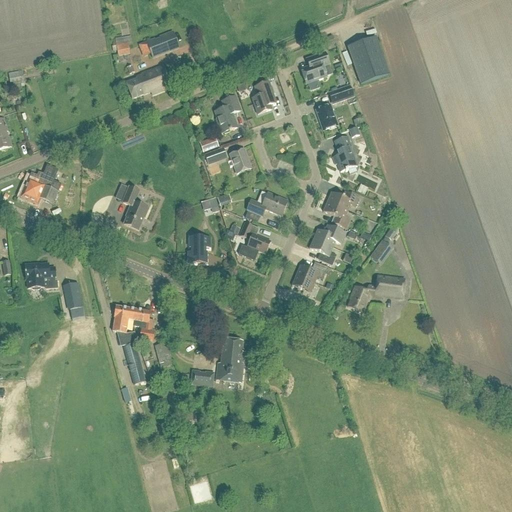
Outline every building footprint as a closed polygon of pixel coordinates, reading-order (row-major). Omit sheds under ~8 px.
[(157,0),(160,9),(170,6),(168,0),(157,0)] [(154,40),(138,46),(143,59),(150,56),(152,61),(180,50),(173,33),(159,38),(160,39),(155,41),(154,40)] [(318,52),(336,46),(333,37),(315,44),(318,52)] [(360,86),(389,76),(376,39),(348,49),(360,86)] [(131,55),(129,44),(117,47),(119,58),(131,55)] [(326,78),(323,69),(329,67),(327,62),(325,55),(312,59),(314,67),(301,71),(306,85),(326,78)] [(152,97),(171,89),(163,67),(141,75),(142,77),(136,79),(136,80),(126,84),(132,101),(150,94),(152,97)] [(10,84),(24,82),(22,72),(8,75),(10,84)] [(267,100),(274,98),(269,84),(254,89),(258,98),(252,101),(258,117),(272,112),(267,100)] [(350,88),(328,95),(332,107),(354,99),(350,88)] [(317,106),(328,102),(326,96),(315,100),(317,106)] [(232,116),(240,113),(235,98),(222,103),(225,110),(215,114),(217,121),(216,121),(218,128),(220,128),(223,135),(237,130),(232,116)] [(316,113),(323,132),(337,127),(330,108),(316,113)] [(362,119),(353,122),(356,130),(365,127),(362,119)] [(0,151),(12,148),(4,120),(0,121),(0,151)] [(340,174),(357,168),(350,149),(351,149),(347,139),(334,143),(339,156),(332,159),(335,167),(337,166),(340,174)] [(208,154),(222,149),(219,141),(205,145),(208,154)] [(366,158),(369,152),(363,149),(360,156),(366,158)] [(227,159),(223,150),(204,157),(208,166),(227,159)] [(251,171),(244,152),(230,157),(237,176),(251,171)] [(53,206),(61,186),(53,183),(58,172),(47,168),(44,176),(39,175),(37,178),(31,175),(29,181),(21,199),(37,206),(40,200),(53,206)] [(363,185),(360,191),(367,195),(370,189),(363,185)] [(126,219),(127,219),(124,227),(139,233),(145,218),(146,219),(150,211),(135,205),(140,193),(129,189),(122,186),(119,193),(126,196),(122,205),(130,208),(126,219)] [(327,204),(348,213),(350,207),(354,209),(359,199),(347,194),(344,200),(331,194),(327,204)] [(282,218),(288,203),(267,195),(262,207),(251,202),(247,212),(262,219),(265,212),(282,218)] [(221,201),(224,210),(235,206),(232,197),(221,201)] [(219,213),(215,200),(210,202),(212,210),(214,215),(219,213)] [(348,213),(327,204),(323,214),(336,219),(333,225),(345,230),(350,220),(345,218),(348,213)] [(266,256),(271,244),(256,238),(259,230),(245,225),(239,238),(250,242),(246,250),(242,248),(238,256),(254,263),(258,253),(266,256)] [(313,241),(333,250),(335,244),(341,247),(346,235),(333,230),(330,237),(318,232),(313,241)] [(191,241),(191,254),(189,254),(189,265),(206,265),(206,250),(209,250),(209,240),(191,241)] [(333,250),(313,241),(309,251),(322,256),(319,263),(332,268),(336,257),(331,255),(333,250)] [(382,242),(369,259),(381,268),(393,250),(382,242)] [(25,267),(26,281),(27,291),(44,290),(46,291),(58,291),(57,282),(55,282),(55,269),(49,270),(48,266),(34,267),(34,266),(25,267)] [(310,295),(319,275),(300,267),(292,288),(310,295)] [(369,287),(371,297),(384,298),(384,299),(403,301),(405,281),(377,278),(376,288),(369,287)] [(69,313),(70,313),(72,321),(85,318),(79,286),(65,288),(69,313)] [(371,297),(369,287),(366,293),(355,289),(350,300),(351,301),(348,310),(363,315),(371,297)] [(317,304),(305,299),(302,307),(313,312),(317,304)] [(134,323),(136,311),(116,308),(114,320),(115,320),(113,334),(126,336),(128,322),(134,323)] [(134,323),(133,328),(140,329),(141,333),(140,342),(152,344),(154,333),(152,333),(153,322),(149,322),(150,314),(136,311),(134,323)] [(241,385),(245,354),(242,354),(243,343),(224,341),(223,349),(221,365),(218,365),(216,382),(241,385)] [(172,362),(168,344),(155,348),(161,369),(172,366),(171,362),(172,362)] [(146,383),(136,345),(124,348),(134,387),(146,383)] [(259,357),(249,357),(249,365),(258,365),(259,357)] [(212,389),(214,375),(192,373),(191,387),(212,389)] [(130,403),(126,390),(121,391),(125,404),(130,403)]
